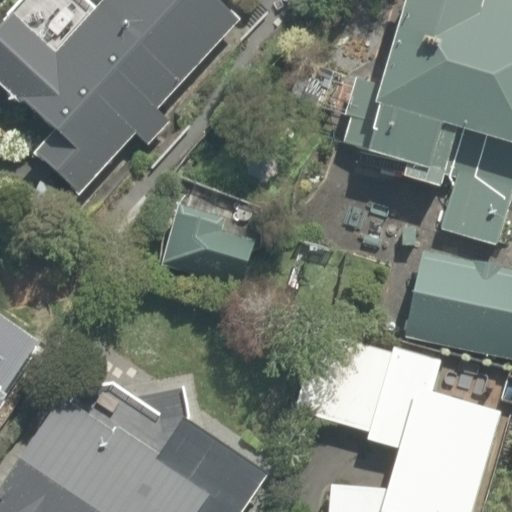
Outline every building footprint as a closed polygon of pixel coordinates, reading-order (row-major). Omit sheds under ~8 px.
[(234,13),(219,0),(104,0),(93,15),(62,1),(0,10),(0,98),(48,135),(22,155),(72,202),(234,13)] [(511,0),(387,0),(363,152),(399,158),(395,177),(438,184),(440,172),(447,127),(511,137),(511,0)] [(421,294),(511,311),(511,263),(501,261),(511,204),(511,175),(445,163),(443,172),(421,294)] [(0,409),(46,349),(0,314),(0,409)] [(316,418),(397,442),(385,484),(326,475),(318,511),(466,511),(497,411),(427,391),(437,357),(343,329),(316,418)] [(0,492),(0,511),(241,511),(270,473),(210,428),(175,475),(71,397),(0,492)]
